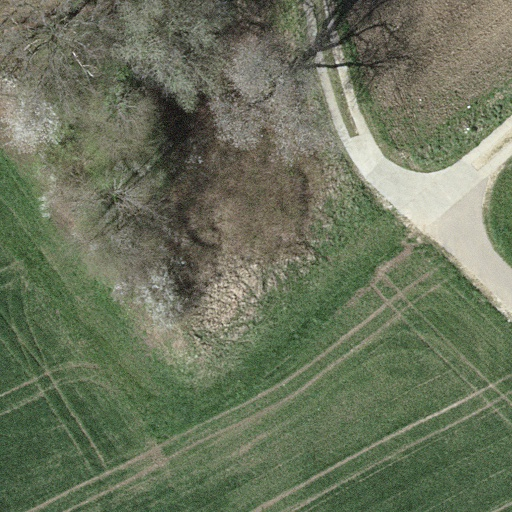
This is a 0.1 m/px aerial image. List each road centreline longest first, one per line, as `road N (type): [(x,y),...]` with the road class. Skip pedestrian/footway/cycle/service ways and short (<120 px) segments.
road 1 (track): [(310,0),(344,135),(390,203),(511,119)]
road 2 (track): [(390,203),(511,309)]
